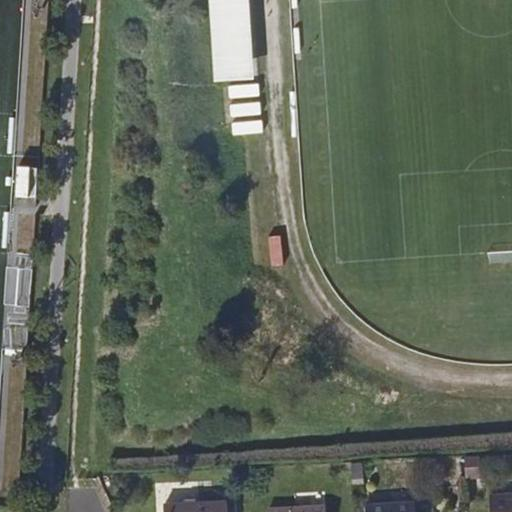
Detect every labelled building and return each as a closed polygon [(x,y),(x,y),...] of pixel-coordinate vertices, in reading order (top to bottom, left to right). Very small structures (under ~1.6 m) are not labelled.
[(222,9),(220,0),(213,0),(214,9),(222,9)] [(250,0),(220,0),(222,9),(226,77),(255,75),(250,0)] [(475,475),(474,456),(463,456),(464,476),(475,475)] [(363,461),(351,462),(352,481),(364,480),(363,471),(363,461)] [(511,511),(511,494),(489,495),(490,511),(511,511)] [(365,511),(413,511),(413,500),(365,502),(365,511)] [(194,504),(188,511),(226,511),(226,502),(194,504)]
